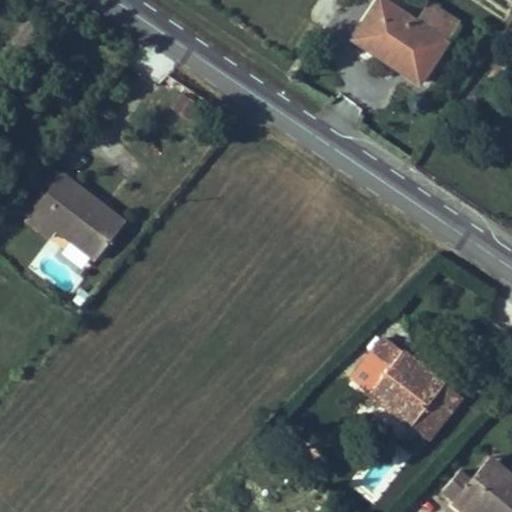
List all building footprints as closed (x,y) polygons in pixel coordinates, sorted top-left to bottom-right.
[(398,94),(428,53),(361,9),(331,48),(398,94)] [(192,94),(176,100),(185,121),(201,115),(192,94)] [(25,210),(54,175),(40,165),(11,201),(25,210)] [(91,264),(119,228),(54,175),(25,210),(11,226),(28,239),(40,223),(91,264)] [(40,223),(28,239),(78,279),(91,264),(40,223)] [(410,425),(447,383),(385,333),(365,355),(385,372),(369,391),(410,425)] [(465,399),(447,383),(410,425),(428,441),(465,399)] [(479,463),(475,468),(505,492),(509,487),(479,463)] [(332,485),(361,503),(372,486),(342,467),(332,485)] [(432,500),(443,508),(451,499),(467,511),(511,511),(511,489),(509,487),(505,492),(475,468),(460,488),(448,479),(432,500)] [(467,511),(451,499),(443,508),(442,510),(444,511),(467,511)]
